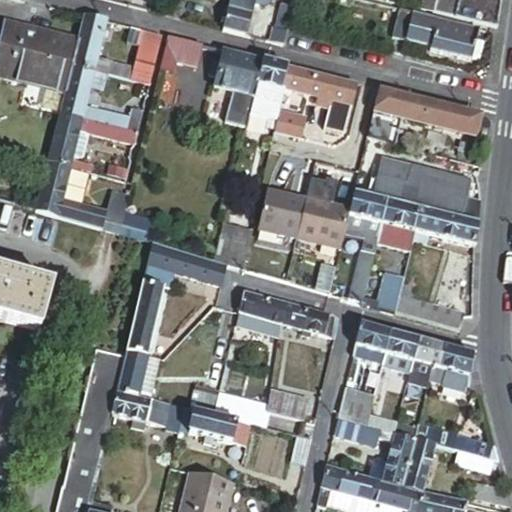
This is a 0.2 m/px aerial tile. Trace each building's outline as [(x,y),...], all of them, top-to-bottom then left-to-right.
[(13,2),(0,0),(0,11),(10,14),(13,2)] [(230,0),(222,33),(242,38),(243,32),(250,7),(251,0),(230,0)] [(435,0),(420,0),(418,12),(432,15),(435,3),(435,0)] [(496,30),(501,0),(458,0),(456,8),(435,3),(432,15),(496,30)] [(285,35),(290,13),(280,11),(275,32),(285,35)] [(480,32),(397,14),(394,29),(408,32),(405,45),(429,50),(428,55),(473,65),(480,32)] [(103,25),(81,20),(75,44),(69,67),(91,73),(94,61),(103,25)] [(69,67),(75,44),(3,26),(0,35),(0,79),(23,86),(25,76),(64,86),(69,67)] [(408,32),(394,29),(391,42),(405,45),(408,32)] [(281,48),(285,35),(275,32),(272,32),(268,45),(281,48)] [(135,64),(152,69),(158,46),(141,41),(135,64)] [(200,50),(166,41),(158,72),(172,76),(175,66),(196,70),(200,50)] [(254,90),(261,65),(221,55),(218,67),(215,82),(212,92),(252,102),(254,90)] [(108,64),(94,61),(91,73),(104,76),(108,64)] [(140,86),(147,87),(150,75),(133,71),(108,64),(104,76),(140,86)] [(133,71),(150,75),(152,69),(135,64),(133,71)] [(207,80),(215,82),(218,67),(211,65),(207,80)] [(286,71),(261,65),(254,90),(279,96),(281,91),(286,71)] [(86,92),(91,73),(69,67),(64,86),(62,96),(57,116),(79,121),(81,111),(86,92)] [(353,87),(286,71),(281,91),(285,92),(314,99),(312,105),(325,108),(324,114),(319,135),(340,140),(353,87)] [(172,76),(158,72),(151,99),(166,103),(172,76)] [(104,76),(91,73),(86,92),(99,96),(104,76)] [(62,96),(64,86),(25,76),(23,86),(62,96)] [(145,95),(147,87),(140,86),(138,94),(145,95)] [(279,96),(254,90),(252,102),(250,109),(265,113),(275,115),(279,96)] [(275,115),(265,113),(261,129),(275,132),(280,115),(285,92),(281,91),(279,96),(275,115)] [(401,100),(380,94),(366,142),(390,148),(397,120),(401,100)] [(397,120),(475,139),(480,120),(401,100),(397,120)] [(325,108),(312,105),(311,111),(324,114),(325,108)] [(123,121),(138,125),(142,110),(127,106),(123,121)] [(81,111),(79,121),(91,124),(94,114),(81,111)] [(91,124),(136,135),(138,125),(123,121),(94,114),(91,124)] [(280,115),(275,132),(275,134),(299,140),(304,121),(280,115)] [(79,121),(57,116),(45,165),(66,170),(68,165),(69,160),(75,137),(79,121)] [(91,124),(79,121),(75,137),(85,140),(132,151),(136,135),(91,124)] [(79,162),(85,140),(75,137),(69,160),(79,162)] [(377,178),(358,174),(352,196),(387,204),(421,212),(478,225),(481,204),(466,201),(470,182),(381,162),(377,178)] [(45,165),(33,215),(54,221),(57,206),(66,170),(45,165)] [(68,165),(66,170),(86,175),(97,178),(98,173),(68,165)] [(86,175),(66,170),(57,206),(77,211),(86,175)] [(280,238),(295,242),(306,204),(269,194),(260,229),(281,234),(280,238)] [(387,204),(352,196),(348,214),(342,237),(363,242),(348,303),(362,307),(370,275),(377,244),(387,204)] [(96,232),(116,238),(122,216),(124,204),(105,199),(100,217),(96,232)] [(342,237),(348,214),(306,204),(295,242),(338,253),(342,237)] [(421,212),(387,204),(377,244),(411,252),(413,244),(415,235),(421,212)] [(57,206),(54,221),(96,232),(100,217),(77,211),(57,206)] [(474,248),(478,225),(421,212),(415,235),(428,237),(474,248)] [(150,226),(122,216),(116,238),(145,246),(150,226)] [(233,223),(222,220),(210,264),(224,268),(239,272),(244,249),(244,248),(228,244),(232,224),(233,223)] [(249,228),(232,224),(228,244),(244,248),(249,228)] [(428,237),(415,235),(413,244),(426,247),(428,237)] [(224,268),(210,264),(150,247),(145,269),(171,276),(218,289),(224,268)] [(171,276),(145,269),(141,286),(161,291),(167,292),(171,276)] [(330,275),(317,271),(312,290),(325,294),(330,275)] [(47,288),(0,275),(0,323),(35,333),(47,288)] [(384,279),(370,275),(362,307),(376,310),(384,279)] [(382,312),(396,316),(400,296),(403,284),(404,282),(390,278),(382,312)] [(413,286),(403,284),(400,296),(409,298),(413,286)] [(161,291),(141,286),(125,354),(145,359),(161,291)] [(276,325),(281,304),(245,294),(239,314),(235,326),(279,338),(281,326),(276,325)] [(400,296),(396,316),(458,333),(463,312),(409,298),(400,296)] [(335,342),(339,325),(333,319),(281,304),(276,325),(281,326),(304,333),(302,337),(310,340),(312,335),(335,342)] [(358,331),(352,357),(382,365),(385,354),(390,335),(362,328),(358,331)] [(419,341),(390,335),(385,354),(413,361),(419,341)] [(439,346),(419,341),(413,361),(434,366),(439,346)] [(474,355),(439,346),(434,366),(446,369),(444,382),(442,386),(466,392),(474,355)] [(115,395),(123,359),(94,352),(53,511),(86,511),(88,505),(92,490),(109,417),(115,395)] [(145,359),(125,354),(123,359),(115,395),(148,403),(149,397),(137,394),(145,359)] [(385,354),(382,365),(410,372),(411,371),(413,361),(385,354)] [(157,362),(145,359),(137,394),(149,397),(157,362)] [(434,366),(413,361),(411,371),(431,377),(434,366)] [(446,369),(434,366),(431,377),(431,379),(444,382),(446,369)] [(374,397),(344,390),(340,408),(369,414),(374,397)] [(189,415),(192,415),(208,419),(214,398),(194,394),(189,415)] [(148,403),(115,395),(109,417),(128,422),(142,425),(162,430),(167,408),(148,403)] [(309,404),(271,395),(268,417),(304,426),(309,404)] [(262,414),(217,404),(219,398),(215,397),(214,398),(208,419),(249,429),(258,431),(262,414)] [(167,408),(162,430),(177,433),(182,411),(167,408)] [(369,414),(340,408),(336,422),(360,428),(365,429),(369,416),(369,414)] [(177,433),(187,436),(192,415),(189,415),(185,413),(185,412),(182,411),(177,433)] [(244,450),(249,429),(208,419),(192,415),(187,436),(208,441),(214,442),(244,450)] [(396,424),(369,416),(365,429),(368,430),(378,433),(393,437),(396,427),(396,424)] [(140,432),(142,425),(128,422),(127,429),(140,432)] [(360,428),(336,422),(333,437),(364,445),(367,435),(359,433),(360,428)] [(418,432),(396,427),(393,437),(415,443),(418,432)] [(419,429),(418,432),(415,443),(434,448),(457,453),(490,462),(497,464),(493,448),(419,429)] [(378,433),(368,430),(367,435),(364,445),(374,448),(376,440),(378,433)] [(415,443),(393,437),(378,433),(376,440),(392,444),(387,462),(382,483),(403,488),(415,443)] [(304,471),(310,444),(295,440),(289,467),(304,471)] [(434,448),(415,443),(403,488),(423,493),(434,448)] [(487,477),(490,462),(457,453),(453,467),(487,477)] [(374,481),(382,483),(387,462),(374,458),(369,479),(374,481)] [(365,511),(368,504),(374,481),(369,479),(325,468),(315,510),(325,511),(326,507),(342,511),(365,511)] [(177,511),(224,511),(231,487),(187,475),(177,511)] [(403,488),(382,483),(374,481),(368,504),(399,511),(417,511),(423,493),(403,488)] [(510,509),(505,493),(476,485),(472,499),(510,509)] [(92,490),(88,505),(100,508),(104,493),(92,490)] [(463,511),(466,504),(423,493),(417,511),(463,511)]
